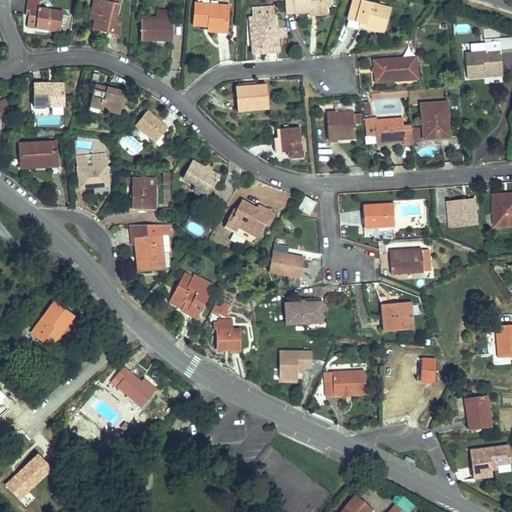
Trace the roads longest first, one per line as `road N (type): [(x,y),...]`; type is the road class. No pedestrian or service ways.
road 1 (tertiary): [(475,511),(191,368),(114,301),(41,220),(0,190)]
road 2 (residential): [(511,171),(324,185)]
road 3 (residential): [(183,103),(95,55),(22,62)]
road 4 (residential): [(324,185),(252,167),(183,103)]
road 5 (residential): [(337,70),(229,73),(183,103)]
